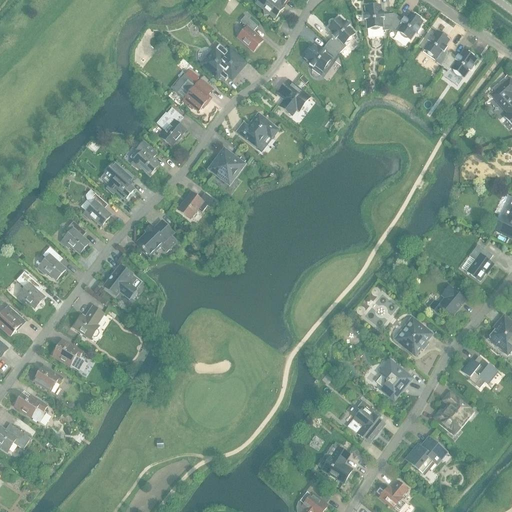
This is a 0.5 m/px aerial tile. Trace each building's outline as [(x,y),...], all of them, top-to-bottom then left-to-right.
[(269,15),(274,20),(284,8),(282,6),(287,0),(258,0),(256,4),(263,10),(264,16),(269,15)] [(390,31),(394,14),(384,15),(384,13),(381,13),(380,6),(376,7),(376,4),(369,5),(369,7),(365,8),(366,15),(363,15),(364,21),(366,21),(367,30),(370,29),(372,30),(374,31),(376,31),(378,30),(380,28),(382,28),(382,31),(390,31)] [(394,14),(390,31),(396,35),(398,32),(399,34),(400,36),(402,37),(403,39),(405,39),(408,39),(410,41),(415,33),(417,35),(421,30),(419,28),(423,23),(419,20),(420,19),(415,15),(413,16),(410,14),(406,20),(404,18),(403,20),(394,14)] [(237,38),(253,53),(263,41),(253,32),(257,27),(245,16),(240,22),(247,28),(237,38)] [(327,43),(339,54),(346,47),(344,45),(345,43),(348,43),(350,42),(351,41),(352,39),(353,36),(354,35),(348,28),(350,26),(346,22),(344,24),(339,19),(336,22),(335,20),(330,25),(331,27),(328,30),(333,34),(331,36),(333,38),(327,43)] [(442,67),(451,54),(446,50),(447,48),(445,47),(449,41),(445,39),(447,37),(441,33),(440,35),(436,33),(432,38),(430,37),(427,42),(429,43),(424,51),(426,52),(427,54),(428,56),(430,57),(432,58),(434,58),(436,59),(434,62),(442,67)] [(334,62),(339,54),(327,43),(322,50),(320,48),(319,50),(313,46),(311,50),(309,49),(305,54),(307,56),(304,59),(310,63),(309,65),(313,68),(315,66),(322,72),(324,70),(326,69),(328,68),(329,66),(330,64),(330,62),(331,60),(334,62)] [(225,81),(229,77),(230,78),(231,78),(232,78),(233,78),(233,77),(233,76),(233,75),(236,71),(237,73),(245,64),(230,51),(228,53),(219,45),(209,57),(210,58),(204,66),(214,74),(215,73),(225,81)] [(451,54),(442,67),(450,73),(451,70),(453,71),(454,73),(455,75),(457,76),(459,77),(461,77),(464,78),(469,71),(471,72),(474,67),(472,66),(476,60),(473,58),(474,56),(468,52),(467,54),(464,52),(460,57),(458,56),(456,58),(451,54)] [(200,80),(195,86),(187,80),(180,89),(188,95),(182,102),(192,109),(193,108),(198,112),(200,110),(201,110),(210,99),(201,92),(207,85),(200,80)] [(511,95),(510,93),(511,91),(511,82),(510,80),(492,96),(496,101),(500,101),(505,107),(505,111),(508,114),(505,118),(511,125),(511,95)] [(300,111),(310,99),(287,81),(277,94),(282,98),(283,97),(286,99),(280,107),(291,116),(296,109),(300,111)] [(178,124),(183,118),(173,110),(168,116),(166,114),(157,124),(165,132),(160,138),(171,148),(186,131),(178,124)] [(271,140),(278,131),(258,115),(251,124),(252,124),(249,128),(244,124),(237,133),(257,149),(267,136),(271,140)] [(140,168),(150,176),(159,165),(150,157),(154,153),(143,143),(136,151),(140,154),(134,162),(132,164),(138,170),(140,168)] [(232,176),(235,178),(245,165),(224,149),(208,170),(226,184),(232,176)] [(129,185),(133,181),(114,164),(106,172),(115,180),(107,189),(113,195),(115,193),(126,201),(134,191),(129,185)] [(204,194),(200,200),(191,193),(178,211),(190,220),(197,210),(202,213),(207,206),(210,209),(215,202),(204,194)] [(92,219),(101,227),(111,217),(101,208),(105,204),(95,194),(88,202),(92,205),(85,213),(83,215),(90,221),(92,219)] [(511,209),(507,219),(503,217),(499,225),(501,227),(498,232),(511,239),(511,209)] [(70,246),(79,255),(89,244),(80,236),(84,231),(73,222),(66,230),(70,233),(63,240),(63,241),(61,243),(68,249),(70,246)] [(171,236),(173,233),(162,222),(154,229),(153,228),(136,244),(149,257),(160,247),(166,253),(178,242),(171,236)] [(488,271),(489,272),(494,265),(489,262),(493,256),(478,245),(469,257),(474,261),(466,273),(480,282),(488,271)] [(46,273),(56,281),(65,271),(56,262),(60,258),(50,248),(43,256),(46,259),(40,267),(38,269),(44,275),(46,273)] [(119,293),(129,300),(136,290),(127,283),(133,276),(120,266),(103,287),(116,297),(119,293)] [(26,301),(35,309),(44,299),(37,292),(41,288),(24,273),(16,281),(25,289),(19,295),(19,296),(17,298),(24,304),(26,301)] [(453,289),(453,290),(449,287),(441,296),(445,299),(439,306),(434,302),(429,308),(438,316),(443,310),(452,317),(466,300),(453,289)] [(375,309),(387,305),(384,297),(377,299),(375,294),(370,295),(375,309)] [(0,314),(0,327),(11,337),(25,321),(8,306),(0,314)] [(99,327),(97,326),(104,315),(92,307),(85,318),(82,316),(73,329),(90,340),(92,337),(94,338),(97,338),(99,334),(98,332),(97,330),(99,327)] [(489,340),(507,355),(511,349),(511,323),(504,316),(497,325),(499,327),(489,340)] [(421,349),(424,351),(428,345),(426,343),(432,335),(412,319),(395,341),(415,357),(421,349)] [(71,347),(68,352),(59,346),(52,357),(70,367),(70,366),(79,371),(85,361),(79,358),(82,353),(71,347)] [(492,379),(497,372),(478,357),(472,365),(469,364),(462,373),(470,379),(468,381),(479,390),(490,377),(492,379)] [(381,391),(394,401),(412,379),(390,362),(382,371),(384,373),(376,383),(383,388),(381,391)] [(53,373),(49,378),(40,372),(33,382),(50,393),(57,383),(60,385),(63,379),(53,373)] [(456,400),(449,394),(444,401),(450,407),(444,415),(441,412),(435,419),(454,434),(472,413),(456,400)] [(34,398),(30,403),(21,397),(14,408),(31,419),(31,418),(39,424),(46,414),(44,412),(47,407),(34,398)] [(348,427),(369,444),(385,425),(375,417),(378,414),(363,402),(357,409),(361,412),(348,427)] [(23,450),(31,439),(12,426),(7,433),(0,427),(0,445),(1,446),(0,447),(0,448),(7,453),(9,451),(13,444),(23,450)] [(426,467),(431,471),(446,453),(429,439),(417,453),(414,451),(406,461),(421,473),(426,467)] [(352,471),(343,465),(349,455),(338,448),(332,458),(330,457),(328,460),(327,459),(325,460),(322,464),(322,466),(324,467),(322,470),(330,475),(329,477),(335,480),(336,479),(344,484),(352,471)] [(401,498),(407,490),(398,483),(391,490),(389,488),(380,498),(393,509),(394,509),(397,511),(400,511),(407,503),(401,498)] [(323,511),(327,507),(318,499),(322,493),(312,485),(303,496),(308,500),(303,507),(306,509),(303,511),(323,511)]
